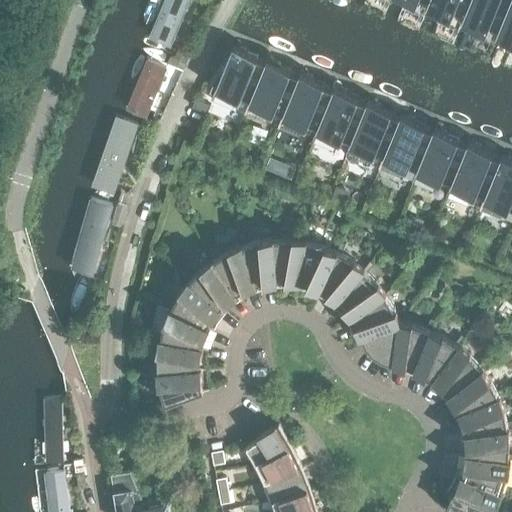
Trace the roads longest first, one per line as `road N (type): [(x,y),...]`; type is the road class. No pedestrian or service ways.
road 1 (residential): [(90,420),(105,398),(115,289),(137,205),(231,0)]
road 2 (residential): [(407,507),(435,446),(432,419),(420,403),(354,375),(313,319),(275,310),(250,322),(239,339),(231,392),(198,408)]
road 3 (residential): [(17,232),(11,216),(24,160),(79,0)]
